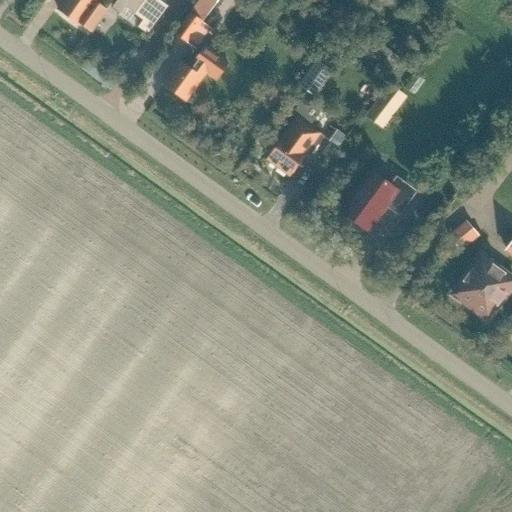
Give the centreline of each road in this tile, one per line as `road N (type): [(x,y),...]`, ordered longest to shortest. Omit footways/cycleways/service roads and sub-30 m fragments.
road 1 (unclassified): [(511,408),(0,38)]
road 2 (unknown): [(104,114),(190,0)]
